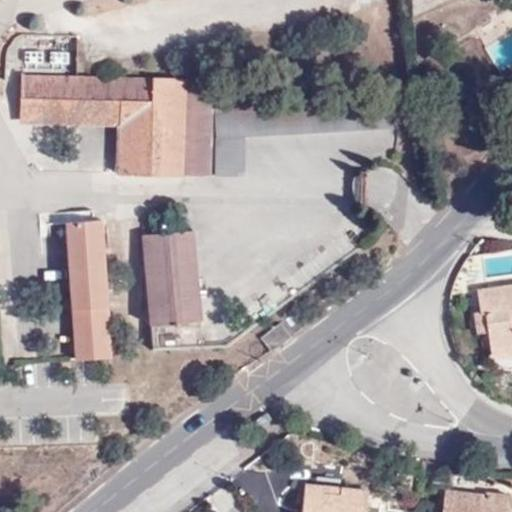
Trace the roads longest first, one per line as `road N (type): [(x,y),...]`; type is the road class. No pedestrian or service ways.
road 1 (tertiary): [(99,511),(294,365)]
road 2 (residential): [(294,365),(386,434),(510,430)]
road 3 (residential): [(510,430),(432,366),(392,289)]
road 4 (tertiary): [(392,289),(511,169)]
road 5 (tertiary): [(294,365),(392,289)]
